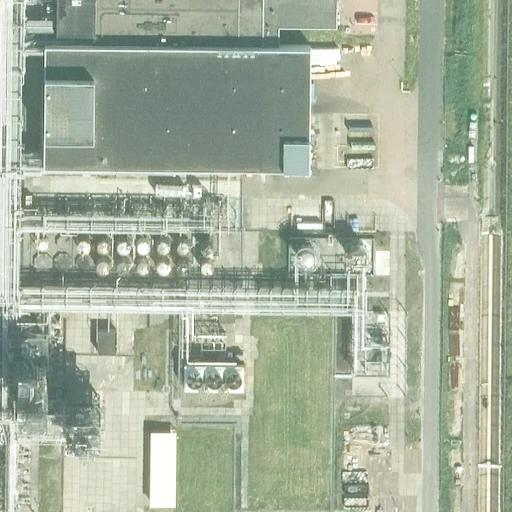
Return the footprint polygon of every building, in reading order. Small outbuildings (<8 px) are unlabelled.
[(92,42),(43,42),(42,163),(307,166),(309,45),(277,44),(277,24),(335,25),(335,0),(55,0),(55,32),(92,32),(92,42)] [(353,123),(352,132),(379,134),(380,125),(353,123)] [(0,149),(0,170),(10,164),(0,149)] [(0,220),(10,218),(0,186),(0,220)] [(39,194),(39,215),(209,215),(209,194),(39,194)] [(256,355),(214,355),(214,356),(195,356),(195,378),(256,378),(256,355)] [(158,499),(186,499),(187,419),(159,419),(158,499)]
